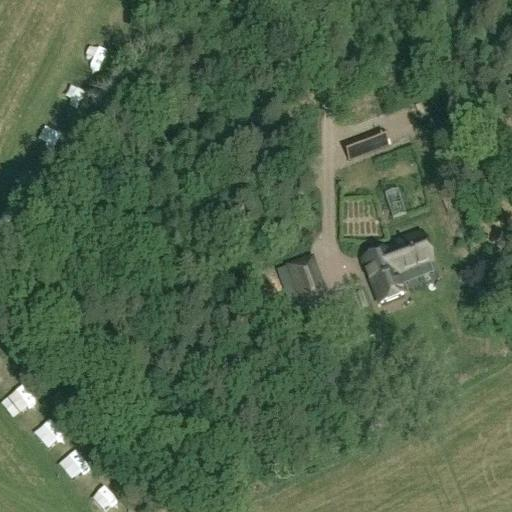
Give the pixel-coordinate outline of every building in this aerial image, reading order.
[(349,162),(388,147),(382,132),(343,147),(349,162)] [(57,138),(48,155),(64,164),(73,146),(57,138)] [(392,221),(405,217),(397,194),(384,198),(392,221)] [(401,249),(362,264),(369,282),(371,281),(380,305),(403,296),(396,277),(431,264),(420,236),(399,244),(401,249)] [(327,303),(311,262),(289,271),(305,312),(327,303)] [(7,364),(0,369),(0,388),(5,395),(21,383),(7,364)] [(77,411),(64,395),(51,405),(64,421),(67,418),(72,425),(80,418),(75,412),(77,411)] [(45,441),(60,457),(74,444),(59,428),(45,441)] [(103,502),(107,511),(126,511),(120,495),(103,502)]
